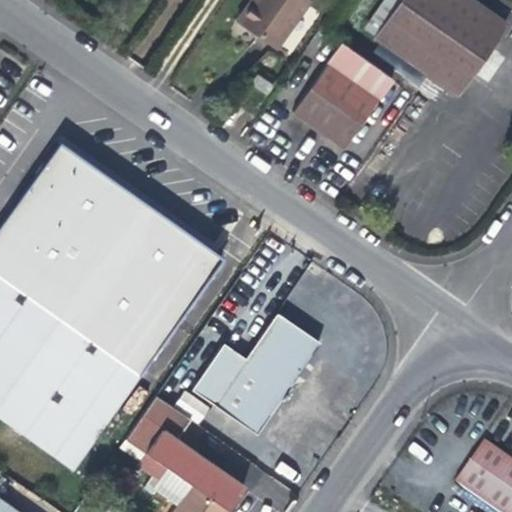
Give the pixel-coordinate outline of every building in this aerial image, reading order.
[(248,0),(234,20),(239,23),(255,0),(248,0)] [(255,0),(239,23),(277,50),(311,0),(255,0)] [(397,0),(372,35),(455,93),(482,54),(504,24),(470,0),(397,0)] [(288,112),(339,148),(372,101),(322,65),(288,112)] [(55,141),(0,218),(0,421),(69,470),(220,257),(55,141)] [(250,431),(313,341),(271,311),(239,357),(218,343),(186,387),(250,431)] [(220,511),(241,484),(174,436),(187,417),(152,393),(122,437),(142,451),(137,459),(161,476),(170,465),(192,480),(169,511),(220,511)] [(496,511),(511,511),(511,462),(482,441),(453,482),(496,511)] [(18,511),(0,499),(0,511),(18,511)]
